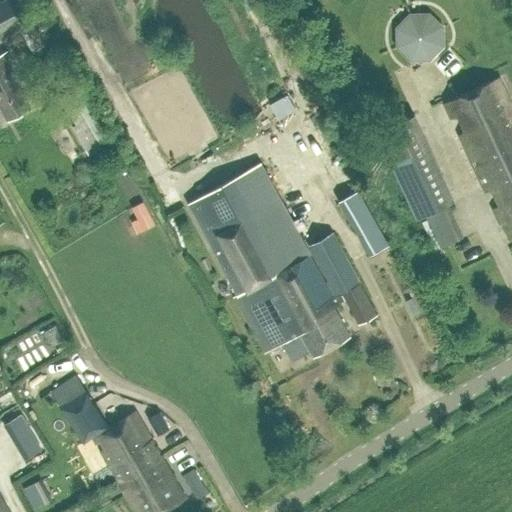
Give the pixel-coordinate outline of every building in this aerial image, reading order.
[(0,0),(0,37),(21,27),(31,23),(18,0),(0,0)] [(414,13),(411,14),(407,16),(404,18),(402,21),(400,24),(398,28),(397,32),(397,35),(398,39),(399,43),(400,46),(402,49),(405,52),(408,54),(411,56),(415,57),(419,58),(422,58),(426,57),(430,56),(433,54),(436,51),(439,48),(441,45),(442,41),(443,37),(443,33),(442,29),(441,25),(439,22),(436,19),(433,16),(430,14),(426,13),(422,12),(418,12),(414,13)] [(0,105),(7,119),(30,106),(17,83),(23,79),(7,50),(0,53),(0,105)] [(68,110),(87,100),(75,77),(57,86),(68,110)] [(511,105),(498,77),(444,102),(451,117),(458,115),(465,130),(459,134),(485,191),(492,189),(499,204),(493,207),(500,223),(507,219),(511,229),(511,105)] [(416,217),(454,200),(414,115),(376,132),(416,217)] [(351,161),(326,168),(332,192),(357,185),(351,161)] [(208,238),(205,240),(255,332),(254,333),(265,352),(300,332),(313,355),(349,334),(334,305),(337,303),(346,298),(358,323),(376,314),(331,231),(308,244),(330,284),(327,286),(260,162),(189,203),(208,238)] [(138,178),(123,185),(133,204),(148,196),(138,178)] [(352,190),(373,248),(390,242),(368,184),(352,190)] [(153,198),(136,202),(141,227),(159,223),(153,198)] [(62,406),(83,441),(93,435),(109,426),(78,374),(52,389),(62,406)] [(148,417),(157,434),(174,425),(167,413),(163,415),(161,411),(148,417)] [(109,426),(93,435),(137,511),(160,511),(185,497),(134,412),(109,426)] [(196,449),(183,459),(199,480),(212,470),(196,449)] [(0,511),(8,511),(0,497),(0,511)]
